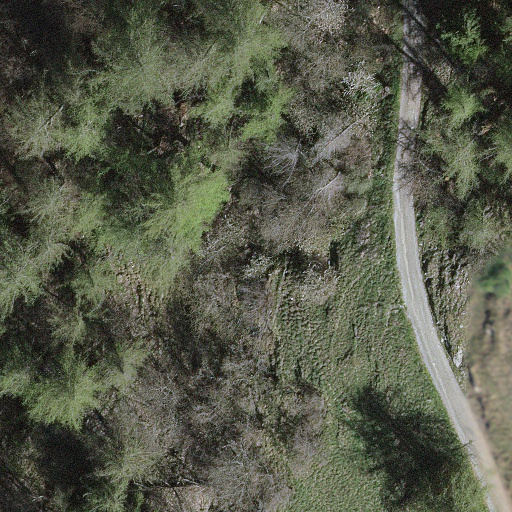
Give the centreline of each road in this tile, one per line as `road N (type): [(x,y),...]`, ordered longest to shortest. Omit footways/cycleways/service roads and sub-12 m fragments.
road 1 (track): [(408,296),(408,0)]
road 2 (track): [(408,296),(465,403),(501,511)]
